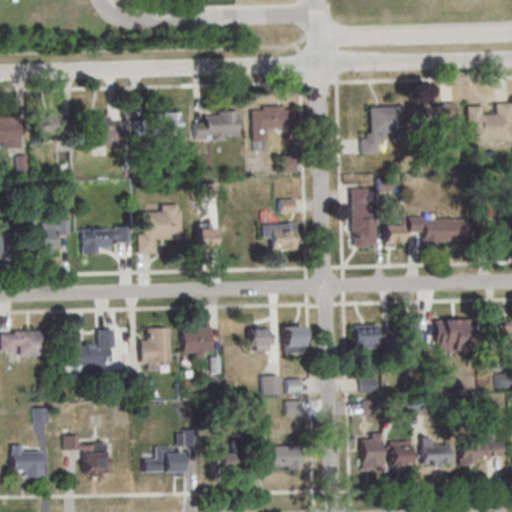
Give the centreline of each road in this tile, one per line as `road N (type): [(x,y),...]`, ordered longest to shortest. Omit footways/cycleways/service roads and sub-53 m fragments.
road 1 (residential): [(511,281),(0,294)]
road 2 (residential): [(333,511),(318,62)]
road 3 (residential): [(0,72),(318,62)]
road 4 (residential): [(511,32),(318,36)]
road 5 (residential): [(318,62),(511,58)]
